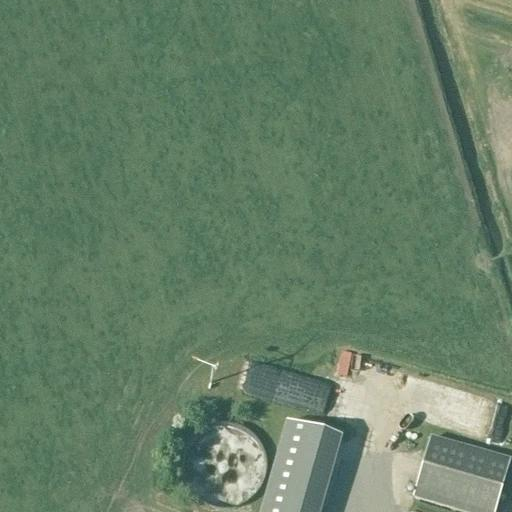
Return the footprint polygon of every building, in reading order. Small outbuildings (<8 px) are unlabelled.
[(368,416),(376,393),(263,355),(255,379),(304,395),(301,406),(333,417),(330,427),(345,432),(352,410),(368,416)] [(407,404),(431,405),(432,391),(442,392),(443,376),(408,374),(407,404)] [(319,511),(340,439),(286,424),(260,511),(319,511)] [(234,427),(223,426),(212,427),(201,432),(192,438),(185,447),(181,458),(180,469),(181,480),(185,490),(192,499),(201,506),(212,511),(223,511),(234,510),(244,506),(253,499),(260,490),(264,480),(266,469),(264,458),(260,447),(253,438),(244,432),(234,427)] [(495,511),(510,462),(430,439),(413,499),(455,511),(495,511)]
